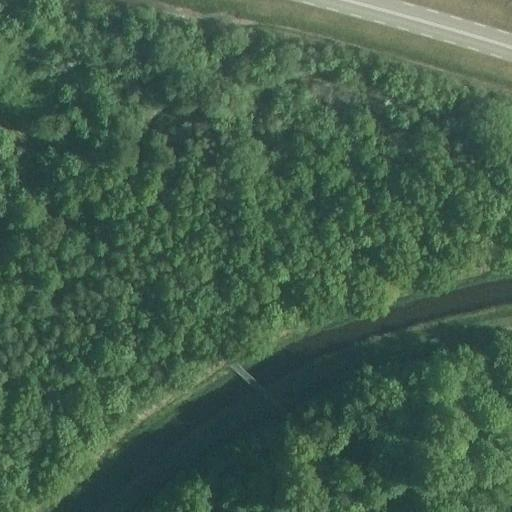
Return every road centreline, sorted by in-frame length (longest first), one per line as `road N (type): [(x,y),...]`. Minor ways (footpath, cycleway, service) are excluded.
road 1 (track): [(128,511),(272,402),(385,358),(511,330)]
road 2 (primary): [(511,48),(337,0)]
